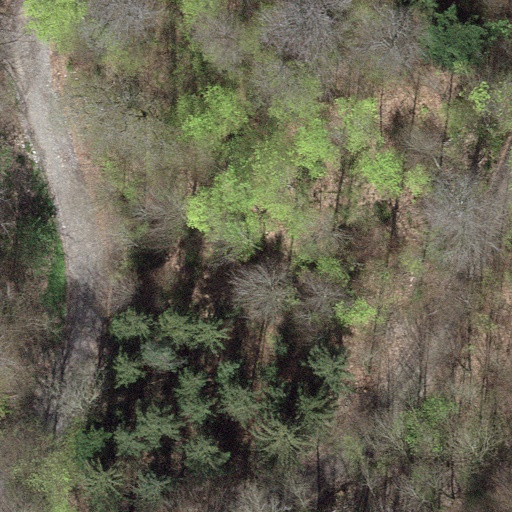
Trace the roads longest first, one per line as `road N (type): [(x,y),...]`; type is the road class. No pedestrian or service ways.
road 1 (track): [(26,0),(24,83),(72,205),(86,274),(61,407),(0,487)]
road 2 (track): [(235,511),(317,471),(388,416),(421,363),(511,159)]
